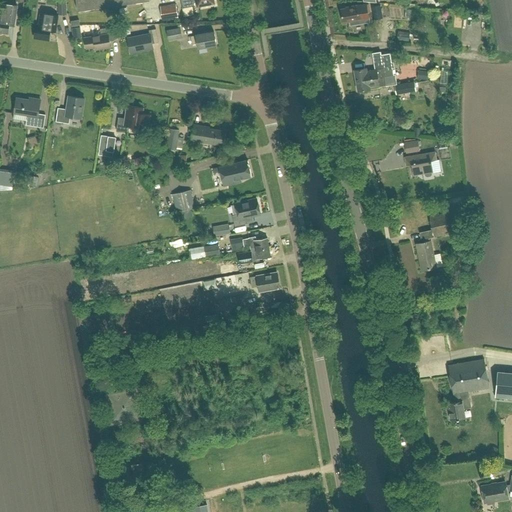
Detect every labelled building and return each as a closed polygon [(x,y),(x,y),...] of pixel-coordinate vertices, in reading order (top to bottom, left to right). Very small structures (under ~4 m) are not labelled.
[(66,0),(57,0),(59,15),(67,14),(66,0)] [(78,0),(79,9),(145,0),(78,0)] [(215,2),(214,0),(181,0),(183,8),(215,2)] [(0,32),(8,34),(10,24),(15,25),(17,5),(0,2),(0,32)] [(340,9),(343,22),(350,21),(350,24),(370,21),(366,3),(357,5),(346,7),(346,8),(340,9)] [(178,17),(176,4),(161,7),(163,20),(178,17)] [(380,5),(371,6),(374,20),(383,18),(380,5)] [(35,37),(49,40),(51,31),(56,32),(59,16),(41,13),(39,25),(37,24),(35,37)] [(117,40),(115,26),(101,29),(102,35),(85,37),(87,49),(96,47),(96,50),(111,47),(110,41),(117,40)] [(73,28),(74,38),(82,37),(81,27),(73,28)] [(180,27),(167,30),(169,40),(182,38),(180,27)] [(131,53),(153,48),(152,44),(159,42),(156,29),(149,30),(150,34),(128,38),(131,53)] [(217,45),(214,31),(196,34),(196,35),(191,36),(192,44),(198,43),(199,48),(217,45)] [(398,31),(397,40),(409,41),(410,33),(398,31)] [(367,67),(354,69),(356,79),(368,76),(368,80),(378,78),(378,77),(385,76),(393,74),(390,52),(381,54),(380,51),(372,52),(375,69),(367,70),(367,67)] [(429,72),(420,71),(419,78),(428,79),(429,72)] [(368,76),(356,79),(358,90),(380,87),(380,86),(386,85),(397,83),(395,74),(393,74),(385,76),(378,77),(378,78),(368,80),(368,76)] [(395,84),(396,94),(416,90),(414,81),(395,84)] [(81,118),(84,98),(68,96),(66,109),(58,108),(56,121),(69,123),(70,117),(81,118)] [(41,100),(34,99),(34,101),(17,98),(15,113),(28,115),(26,125),(44,127),(46,115),(39,114),(41,100)] [(150,114),(142,113),(143,107),(128,104),(126,118),(119,117),(117,129),(128,131),(129,125),(148,128),(150,114)] [(194,125),(191,140),(223,145),(225,131),(205,128),(206,127),(194,125)] [(177,149),(180,130),(169,128),(166,148),(177,149)] [(100,146),(107,147),(107,150),(114,151),(116,137),(102,135),(100,146)] [(407,151),(421,148),(419,139),(406,141),(407,151)] [(435,175),(433,159),(438,158),(437,150),(406,155),(407,163),(413,163),(415,174),(424,172),(425,176),(426,177),(434,176),(435,175)] [(241,179),(251,176),(248,160),(220,166),(224,185),(242,181),(241,179)] [(0,185),(12,187),(14,171),(0,169),(0,185)] [(447,181),(449,193),(463,191),(461,178),(447,181)] [(195,207),(191,189),(172,194),(177,211),(195,207)] [(245,217),(260,214),(257,198),(236,203),(238,214),(232,215),(235,226),(247,223),(245,217)] [(433,230),(420,232),(423,242),(417,244),(422,270),(437,267),(431,241),(430,241),(429,238),(459,232),(454,211),(430,216),(433,230)] [(230,224),(214,226),(215,236),(231,233),(230,224)] [(243,238),(244,246),(250,245),(251,248),(260,247),(260,248),(269,247),(268,237),(256,239),(256,236),(249,237),(243,238)] [(244,246),(243,238),(243,237),(230,240),(232,252),(245,250),(245,248),(244,246)] [(204,246),(206,257),(220,254),(218,244),(204,246)] [(260,258),(271,256),(269,247),(260,248),(260,247),(251,248),(251,250),(237,253),(239,264),(260,260),(260,258)] [(252,287),(259,286),(260,291),(280,287),(277,272),(250,277),(252,287)] [(238,299),(219,302),(222,318),(241,315),(238,299)] [(123,353),(121,343),(104,346),(106,356),(123,353)] [(454,394),(455,402),(447,403),(450,420),(466,418),(464,408),(469,407),(471,405),(469,399),(462,400),(461,393),(491,388),(486,358),(448,364),(453,394),(454,394)] [(140,419),(135,390),(107,395),(112,423),(140,419)] [(135,480),(145,478),(143,463),(133,465),(135,480)] [(481,486),(484,502),(507,498),(506,489),(510,488),(509,490),(511,490),(511,474),(510,484),(505,484),(505,482),(481,486)]
